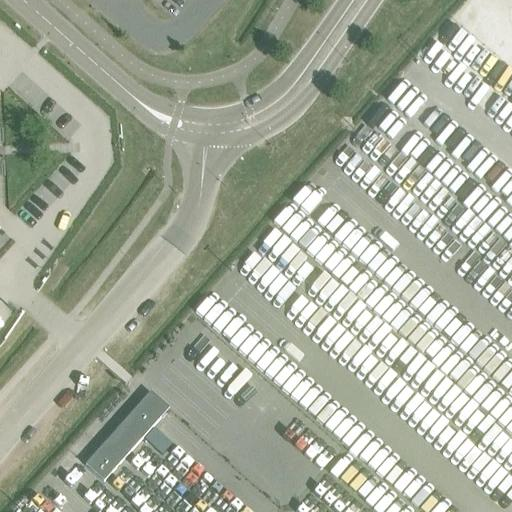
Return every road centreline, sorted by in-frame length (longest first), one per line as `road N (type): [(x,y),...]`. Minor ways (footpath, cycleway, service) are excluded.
road 1 (unclassified): [(0,440),(191,222),(206,139)]
road 2 (unclassified): [(206,139),(243,137),(286,116),(374,0)]
road 3 (unclassified): [(344,0),(267,98),(208,116)]
road 4 (unclassified): [(22,0),(134,98)]
